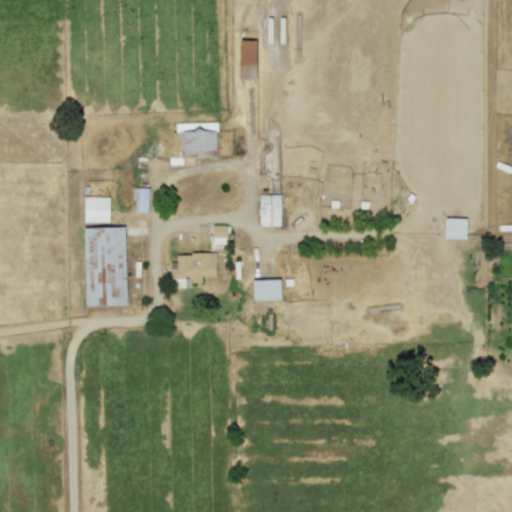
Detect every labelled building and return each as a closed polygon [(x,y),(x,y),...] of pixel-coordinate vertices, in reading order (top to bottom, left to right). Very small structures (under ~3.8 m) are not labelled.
[(255,39),(239,39),(239,77),(255,77),(255,39)] [(179,157),(216,156),(215,122),(175,122),(175,131),(171,131),(171,151),(179,151),(179,157)] [(148,187),(133,186),(132,211),(147,211),(148,187)] [(279,194),(259,194),(259,226),(280,225),(279,194)] [(108,196),(84,196),(83,221),(108,221),(108,196)] [(466,217),(444,217),(443,237),(465,238),(466,217)] [(226,224),(212,224),(212,243),(226,243),(226,224)] [(82,227),(84,305),(126,304),(124,226),(82,227)] [(215,253),(176,252),(176,261),(169,261),(169,277),(190,277),(190,281),(201,281),(201,275),(215,275),(215,253)] [(279,278),(252,279),(253,299),(280,299),(279,278)]
